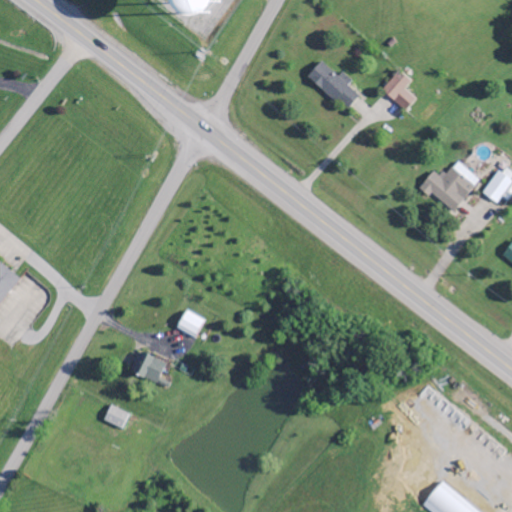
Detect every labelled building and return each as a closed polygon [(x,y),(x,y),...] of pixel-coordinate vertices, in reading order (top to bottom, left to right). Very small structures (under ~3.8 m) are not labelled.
[(345,114),(359,99),(347,88),(351,83),(341,74),(336,79),(320,64),(307,78),(345,114)] [(411,84),(399,73),(381,92),(405,114),(416,102),(404,91),(411,84)] [(431,195),(452,214),(480,184),(457,162),(440,180),(433,174),(418,190),(427,199),(431,195)] [(496,205),(511,182),(511,174),(503,168),(483,196),(496,205)] [(507,202),(511,195),(511,186),(503,199),(507,202)] [(511,245),(502,258),(511,265),(511,245)] [(0,304),(18,281),(0,266),(0,304)] [(195,340),(203,321),(184,313),(176,332),(195,340)] [(165,367),(137,353),(131,365),(135,367),(131,375),(155,387),(165,367)] [(102,423),(121,431),(127,416),(109,408),(102,423)] [(477,511),(440,483),(421,507),(426,511),(477,511)]
